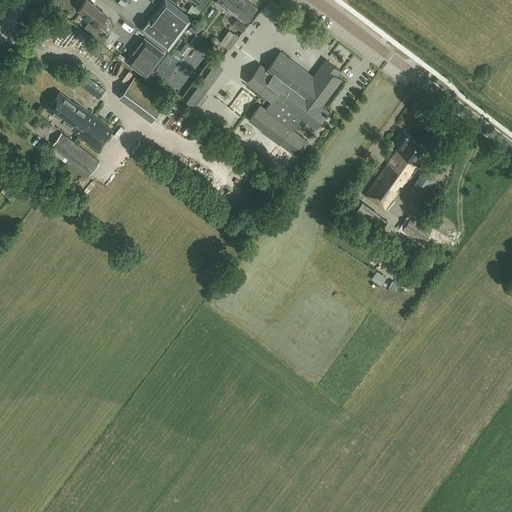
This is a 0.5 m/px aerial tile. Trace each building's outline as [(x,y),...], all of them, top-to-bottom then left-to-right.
[(101,13),(98,10),(99,9),(85,0),(78,10),(84,14),(82,16),(89,21),(84,27),(104,43),(109,36),(109,33),(100,25),(107,16),(101,12),(101,13)] [(216,0),(246,22),(254,11),(257,7),(246,0),(216,0)] [(302,0),(295,0),(294,2),(314,16),(318,11),(302,0)] [(151,18),(141,30),(167,51),(192,19),(168,1),(154,20),(151,18)] [(186,11),(195,18),(200,11),(192,5),(186,11)] [(261,27),(269,18),(259,9),(251,18),(261,27)] [(246,27),(236,20),(232,25),(242,32),(246,27)] [(233,34),(228,31),(220,42),(229,49),(239,36),(234,33),(233,34)] [(145,37),(126,61),(146,76),(164,53),(145,37)] [(185,55),(190,48),(185,44),(180,51),(185,55)] [(313,77),(280,52),(266,70),(260,65),(257,69),(247,82),(271,101),(265,109),(259,105),(249,120),(262,130),(261,131),(279,143),(279,142),(297,155),(307,141),(293,130),(302,118),(315,128),(328,111),(321,105),(340,78),(336,75),(340,70),(325,60),(313,77)] [(193,108),(222,70),(214,64),(185,102),(193,108)] [(98,98),(104,89),(85,76),(79,84),(98,98)] [(151,121),(165,101),(133,78),(119,97),(151,121)] [(86,126),(79,136),(81,138),(97,150),(112,130),(76,104),(75,104),(59,92),(52,101),(86,126)] [(59,121),(79,136),(86,126),(52,101),(46,109),(60,120),(59,121)] [(40,118),(36,123),(43,128),(47,123),(40,118)] [(410,137),(402,131),(393,143),(399,147),(365,195),(385,209),(416,165),(413,163),(424,148),(410,138),(410,137)] [(90,175),(99,162),(61,134),(51,147),(90,175)] [(292,180),(314,151),(310,148),(289,177),(292,180)] [(22,184),(28,177),(6,160),(5,163),(1,168),(22,184)] [(198,172),(203,168),(196,161),(191,165),(198,172)] [(434,181),(423,173),(410,190),(422,198),(434,181)] [(13,185),(6,195),(12,200),(19,190),(13,185)] [(220,198),(224,192),(217,187),(213,193),(220,198)] [(422,244),(431,230),(410,216),(407,220),(401,230),(422,244)]
